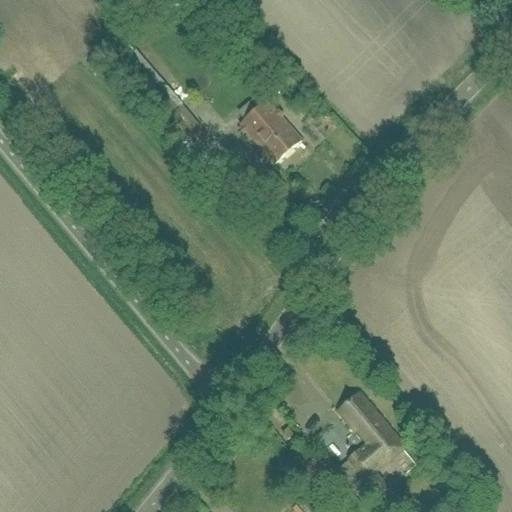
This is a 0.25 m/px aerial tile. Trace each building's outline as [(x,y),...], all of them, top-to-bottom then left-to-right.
[(34,63),(54,87),(70,74),(49,50),(34,63)] [(177,122),(168,130),(189,155),(208,139),(135,53),(126,62),(177,122)] [(28,98),(43,88),(29,68),(15,78),(28,98)] [(273,166),(301,143),(267,103),(240,126),(273,166)] [(351,495),(362,486),(374,501),(383,494),(371,478),(404,451),(359,396),(337,414),(353,433),(355,432),(368,448),(334,475),(351,495)]
